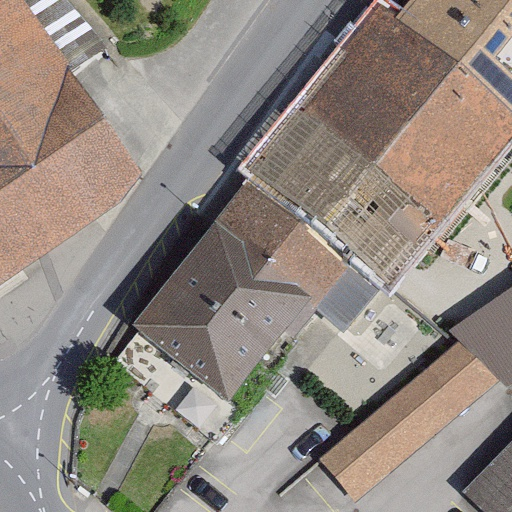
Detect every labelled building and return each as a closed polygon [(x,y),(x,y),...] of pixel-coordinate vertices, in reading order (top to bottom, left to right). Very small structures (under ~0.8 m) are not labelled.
[(0,0),(0,292),(146,190),(18,0),(0,0)] [(329,255),(383,298),(511,141),(511,0),(416,0),(394,27),(379,14),(241,182),(249,189),(329,255)] [(211,238),(293,301),(329,255),(249,189),(211,238)] [(224,412),(304,310),(293,301),(211,238),(206,234),(126,336),(224,412)] [(511,296),(461,331),(504,396),(511,390),(511,296)] [(511,511),(511,439),(464,490),(486,511),(511,511)]
